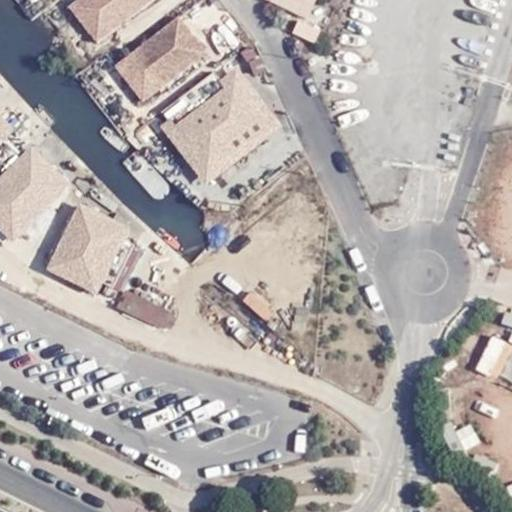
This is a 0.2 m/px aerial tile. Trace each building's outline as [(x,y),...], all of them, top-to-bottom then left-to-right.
[(100,44),(156,0),(84,0),(73,9),(100,44)] [(133,55),(162,92),(208,56),(180,19),(133,55)] [(162,92),(133,55),(117,68),(145,104),(162,92)] [(168,120),(161,126),(208,185),(287,125),(240,66),(222,79),(221,80),(226,86),(178,123),(173,116),(168,120)] [(216,72),(162,112),(168,120),(173,116),(178,123),(226,86),(221,80),(222,79),(216,72)] [(0,145),(5,140),(17,129),(0,111),(0,145)] [(5,140),(0,145),(0,177),(22,156),(5,140)] [(0,177),(0,227),(14,241),(73,182),(34,144),(22,156),(0,177)] [(81,202),(47,268),(100,294),(131,227),(81,202)] [(479,368),(497,377),(511,345),(511,341),(495,334),(479,368)]
